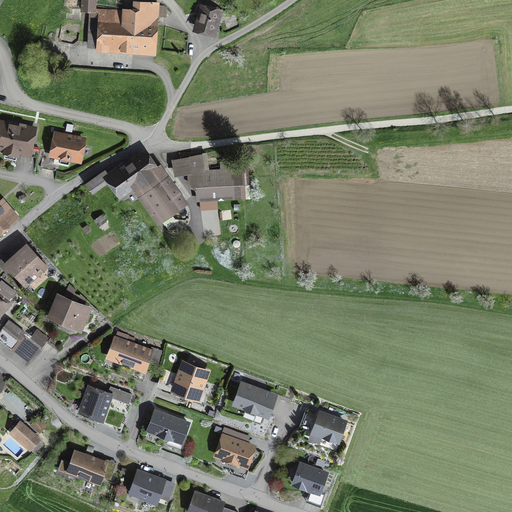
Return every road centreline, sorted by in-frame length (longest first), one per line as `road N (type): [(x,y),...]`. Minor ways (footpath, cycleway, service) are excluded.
road 1 (track): [(511,109),(150,151)]
road 2 (residential): [(287,511),(84,430),(0,363)]
road 3 (residential): [(150,151),(199,59),(292,0)]
road 4 (residential): [(0,47),(21,102),(145,136),(150,151)]
road 5 (residential): [(150,151),(62,193),(0,249)]
road 6 (track): [(361,295),(511,314)]
